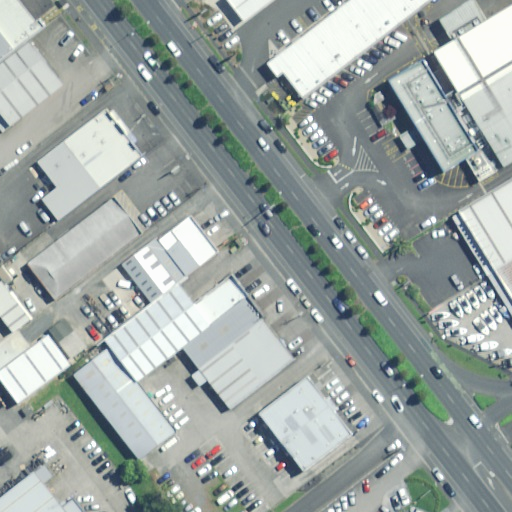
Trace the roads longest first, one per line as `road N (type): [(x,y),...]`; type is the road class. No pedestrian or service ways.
road 1 (secondary): [(448,455),(98,0)]
road 2 (secondary): [(145,0),(427,368)]
road 3 (unknown): [(168,373),(282,511)]
road 4 (unknown): [(417,415),(296,511)]
road 5 (unknown): [(0,428),(8,423),(44,439),(113,511)]
